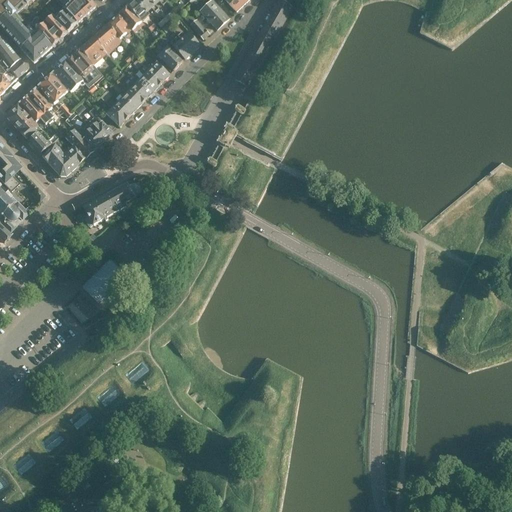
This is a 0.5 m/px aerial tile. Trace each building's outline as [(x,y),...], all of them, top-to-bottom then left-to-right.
[(0,0),(0,27),(6,34),(8,36),(10,38),(34,65),(96,8),(89,0),(69,0),(62,7),(64,9),(54,18),(53,16),(36,32),(37,32),(32,37),(22,27),(20,25),(23,22),(17,15),(18,15),(27,7),(28,6),(28,7),(29,6),(33,2),(34,1),(33,1),(34,0),(0,0)] [(137,0),(129,7),(140,21),(144,17),(147,20),(151,17),(149,14),(137,0)] [(150,0),(136,0),(137,0),(149,14),(152,10),(155,13),(159,10),(156,7),(150,0)] [(224,0),(237,13),(245,5),(240,0),(224,0)] [(356,0),(354,0),(353,4),(355,5),(353,8),(351,7),(349,12),(354,14),(354,15),(355,15),(356,15),(357,14),(358,13),(358,12),(357,11),(357,10),(356,10),(358,7),(359,7),(360,7),(361,7),(361,6),(362,5),(362,4),(362,3),(361,3),(360,2),(359,0),(356,0)] [(434,0),(430,17),(426,15),(426,16),(424,15),(424,17),(425,18),(432,20),(437,0),(485,0),(489,11),(490,11),(491,11),(492,11),(493,11),(494,10),(494,9),(491,0),(495,0),(496,4),(497,5),(498,5),(499,5),(500,5),(501,4),(502,3),(502,2),(501,0),(434,0)] [(217,31),(229,20),(212,1),(200,12),(217,31)] [(280,1),(236,80),(247,87),(292,8),(280,1)] [(136,34),(145,26),(140,21),(129,7),(120,15),(132,31),(133,31),(136,34)] [(166,18),(170,21),(177,15),(173,10),(171,12),(172,12),(166,18)] [(132,37),(130,35),(129,33),(132,31),(120,15),(108,26),(120,40),(125,36),(126,38),(127,38),(128,40),(132,37)] [(167,25),(171,29),(175,25),(177,27),(182,23),(177,17),(167,25)] [(157,27),(153,22),(147,27),(152,32),(157,27)] [(204,40),(207,38),(210,35),(205,30),(197,22),(191,26),(204,40)] [(120,40),(108,26),(94,39),(108,56),(122,43),(120,40)] [(178,37),(193,53),(201,46),(189,33),(185,37),(182,34),(178,37)] [(185,61),(193,53),(178,37),(171,44),(172,45),(171,46),(185,61)] [(108,56),(94,39),(79,51),(93,67),(107,56),(108,56)] [(8,45),(0,50),(0,58),(2,61),(10,71),(21,61),(8,45)] [(168,48),(158,57),(161,60),(173,71),(174,72),(183,63),(182,62),(170,50),(168,48)] [(133,50),(130,52),(135,58),(141,53),(137,49),(135,52),(133,50)] [(103,77),(93,67),(79,51),(72,58),(96,83),(103,77)] [(136,61),(141,66),(144,62),(139,57),(136,61)] [(89,90),(93,86),(96,83),(72,58),(66,64),(78,77),(89,90)] [(10,71),(17,80),(28,70),(21,61),(10,71)] [(138,69),(141,66),(136,61),(133,64),(138,69)] [(77,79),(78,77),(66,64),(53,75),(69,92),(71,94),(82,84),(77,79)] [(170,77),(168,75),(156,64),(152,68),(151,67),(147,71),(161,85),(170,77)] [(0,97),(11,86),(17,80),(10,71),(6,74),(3,77),(3,78),(0,80),(0,97)] [(144,76),(140,81),(153,94),(161,85),(147,71),(143,75),(144,76)] [(54,105),(69,92),(53,75),(39,88),(54,105)] [(153,94),(140,81),(135,77),(127,85),(130,88),(145,102),(153,94)] [(122,86),(125,83),(120,78),(117,81),(122,86)] [(87,91),(91,95),(97,90),(95,88),(93,86),(89,90),(87,91)] [(128,93),(123,98),(136,111),(145,102),(130,88),(127,92),(128,93)] [(27,98),(52,124),(53,122),(52,121),(54,119),(49,113),(53,109),(36,90),(27,98)] [(109,100),(104,95),(100,99),(111,109),(110,109),(111,110),(106,115),(120,128),(128,119),(114,105),(109,100)] [(32,119),(36,124),(41,120),(46,126),(48,124),(50,125),(52,124),(27,98),(20,105),(32,119)] [(136,111),(123,98),(118,103),(117,102),(114,105),(128,119),(136,111)] [(209,160),(207,163),(208,165),(214,168),(210,175),(213,177),(216,174),(220,167),(231,173),(241,155),(243,150),(246,144),(249,138),(258,120),(247,114),(251,106),(251,102),(248,101),(244,109),(238,106),(237,107),(235,110),(236,111),(229,125),(227,125),(227,126),(226,126),(226,127),(227,127),(227,128),(227,129),(226,129),(225,128),(224,129),(226,130),(226,131),(222,139),(221,140),(220,140),(219,139),(218,141),(219,141),(220,141),(220,142),(219,143),(218,143),(218,142),(217,143),(217,144),(218,146),(211,159),(209,160)] [(19,132),(32,119),(20,105),(9,114),(9,120),(19,132)] [(94,119),(88,126),(104,143),(105,142),(107,142),(109,141),(109,138),(113,135),(97,117),(99,115),(94,109),(89,114),(92,116),(94,119)] [(41,136),(39,133),(37,132),(36,131),(39,128),(36,124),(32,119),(19,132),(28,141),(29,142),(43,158),(59,143),(60,142),(59,141),(55,136),(50,141),(43,133),(41,136)] [(104,143),(88,126),(78,134),(94,153),(98,149),(100,149),(102,147),(103,145),(104,143)] [(69,137),(75,131),(74,131),(71,128),(66,133),(69,137)] [(75,131),(69,137),(66,140),(72,147),(74,145),(87,159),(94,153),(78,134),(75,131)] [(55,136),(59,141),(64,137),(59,132),(55,136)] [(65,150),(60,144),(59,143),(43,158),(52,168),(63,157),(63,155),(61,153),(65,150)] [(77,168),(87,159),(74,145),(72,147),(69,149),(70,150),(67,153),(68,153),(66,155),(67,157),(77,168)] [(12,177),(18,171),(19,170),(10,160),(11,159),(0,147),(0,183),(3,187),(4,186),(11,193),(20,185),(12,177)] [(67,153),(65,150),(61,153),(63,155),(63,157),(52,168),(61,178),(67,178),(77,168),(67,157),(66,155),(68,153),(67,153)] [(0,222),(11,234),(36,207),(32,203),(25,210),(18,203),(17,203),(0,185),(0,222)] [(128,185),(107,197),(116,214),(124,210),(134,204),(137,201),(135,199),(134,197),(137,196),(139,193),(140,190),(140,188),(138,186),(135,185),(131,186),(129,187),(128,185)] [(32,195),(39,203),(45,197),(37,189),(32,195)] [(107,219),(116,214),(107,197),(84,209),(89,218),(85,220),(90,229),(105,220),(106,223),(108,222),(107,219)] [(511,197),(495,233),(498,234),(499,232),(504,235),(506,231),(511,234),(511,197)] [(11,236),(0,224),(0,240),(4,244),(11,236)] [(137,273),(147,264),(148,263),(140,255),(134,260),(129,265),(132,268),(137,273)] [(110,262),(99,273),(84,289),(100,306),(127,279),(110,262)] [(466,294),(443,343),(446,344),(448,341),(452,343),(452,342),(461,346),(478,309),(473,307),(476,301),(468,297),(469,295),(466,294)] [(200,311),(196,308),(194,313),(196,314),(194,318),(192,316),(190,318),(191,320),(188,322),(187,320),(182,323),(183,325),(181,327),(179,326),(175,329),(176,331),(166,338),(164,335),(159,339),(164,347),(170,343),(168,341),(194,323),(195,324),(196,324),(197,324),(198,324),(199,323),(199,322),(199,321),(199,320),(198,320),(198,319),(199,316),(200,316),(201,316),(202,316),(203,315),(204,314),(204,313),(203,312),(203,311),(202,311),(201,311),(201,310),(200,311)] [(0,499),(4,505),(7,502),(15,511),(79,461),(90,473),(85,477),(93,487),(94,488),(118,468),(109,458),(104,461),(91,445),(153,395),(154,396),(150,402),(164,412),(168,407),(202,438),(208,430),(199,421),(206,414),(185,393),(177,400),(161,389),(163,387),(150,371),(151,370),(144,361),(163,347),(164,347),(159,339),(136,352),(122,364),(117,358),(113,362),(98,343),(103,339),(100,335),(94,339),(93,338),(92,339),(92,340),(92,341),(90,343),(89,343),(89,344),(87,346),(86,345),(86,346),(85,345),(85,346),(85,345),(84,346),(83,346),(84,347),(84,348),(76,354),(74,355),(75,355),(67,361),(65,362),(66,363),(58,369),(58,368),(56,369),(57,370),(49,376),(47,377),(40,383),(39,383),(38,383),(37,384),(36,385),(36,386),(32,389),(32,388),(30,390),(30,389),(29,390),(29,391),(29,392),(21,398),(19,399),(20,400),(12,406),(12,405),(10,407),(3,413),(2,413),(1,414),(1,415),(0,415),(0,499)] [(236,507),(236,506),(272,511),(278,511),(284,477),(275,479),(276,475),(287,473),(287,472),(287,471),(287,470),(287,469),(287,468),(286,468),(285,467),(277,469),(277,466),(288,463),(289,462),(289,461),(289,460),(288,459),(288,458),(287,458),(278,459),(279,456),(290,454),(290,453),(291,452),(291,451),(290,450),(290,449),(289,449),(289,448),(288,448),(280,450),(280,446),(291,444),(292,444),(292,443),(292,442),(292,440),(291,439),(290,438),(281,440),(282,437),(293,434),(293,433),(294,432),(294,431),(293,430),(293,429),(292,429),(291,428),(279,431),(256,427),(239,413),(262,383),(256,378),(255,377),(254,379),(255,380),(254,380),(259,383),(237,411),(236,410),(235,410),(234,409),(232,413),(233,414),(234,415),(233,417),(228,422),(228,423),(227,422),(226,421),(225,421),(223,423),(218,420),(217,424),(214,428),(213,430),(212,429),(210,433),(188,463),(185,466),(190,469),(193,466),(192,466),(215,435),(217,433),(218,431),(220,428),(225,431),(228,427),(234,432),(241,423),(242,421),(254,431),(275,435),(267,483),(276,485),(272,508),(236,503),(237,502),(233,502),(230,502),(230,501),(226,501),(224,501),(208,499),(208,501),(223,504),(225,505),(229,506),(229,505),(232,506),(236,507)] [(242,451),(240,467),(255,469),(258,453),(242,451)]
